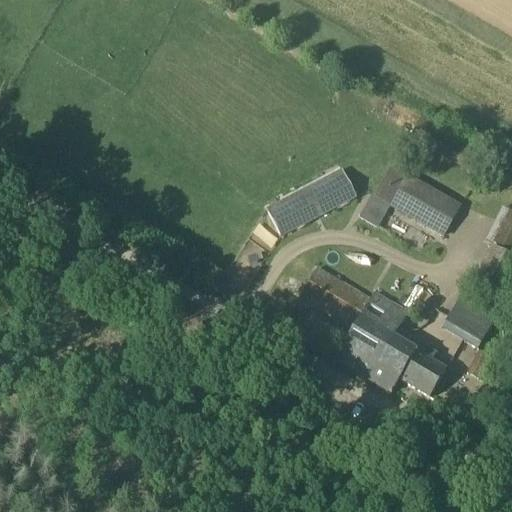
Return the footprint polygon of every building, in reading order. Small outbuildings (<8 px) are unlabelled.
[(422,119),(410,140),(479,179),(491,158),(422,119)] [(390,170),(373,199),(440,237),(457,207),(390,170)] [(355,199),(344,179),(270,218),(280,238),(355,199)] [(511,255),(511,215),(510,214),(494,246),(511,255)] [(511,283),(511,264),(490,252),(469,288),(500,305),(511,283)] [(408,317),(374,296),(370,303),(317,271),(300,300),(353,332),(334,362),(391,396),(399,382),(429,400),(446,373),(431,364),(436,357),(422,348),(417,356),(393,341),(408,317)] [(463,296),(442,330),(478,352),(498,317),(463,296)] [(490,359),(479,353),(467,376),(478,382),(490,359)]
